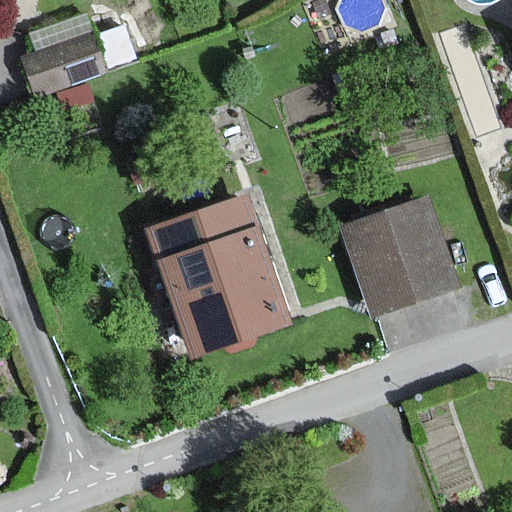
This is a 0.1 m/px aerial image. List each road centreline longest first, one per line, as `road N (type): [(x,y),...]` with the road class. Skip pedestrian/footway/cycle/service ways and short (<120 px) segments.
road 1 (residential): [(84,490),(511,337)]
road 2 (residential): [(84,490),(0,241)]
